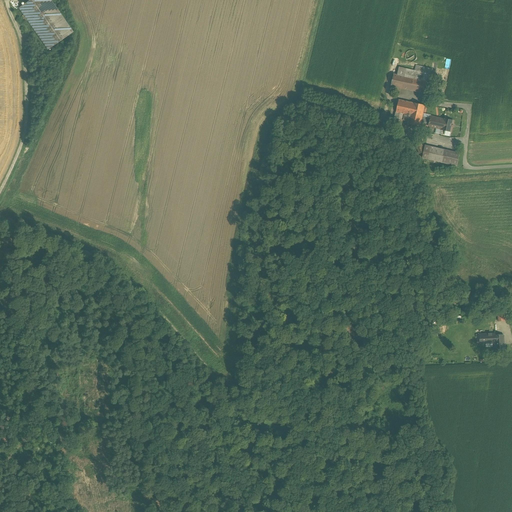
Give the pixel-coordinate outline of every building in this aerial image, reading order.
[(73,32),(50,0),(30,0),(19,8),(48,49),(73,32)] [(412,51),(411,51),(410,51),(409,51),(408,52),(407,52),(406,53),(406,54),(405,55),(405,56),(405,57),(405,58),(405,59),(406,60),(407,61),(408,62),(409,62),(411,62),(412,62),(413,62),(414,61),(415,60),(416,60),(416,59),(416,58),(416,57),(416,56),(416,55),(416,54),(415,53),(415,52),(414,52),(413,52),(412,51)] [(423,75),(405,71),(404,77),(401,88),(427,94),(431,75),(423,73),(423,75)] [(413,103),(399,100),(396,113),(404,114),(407,115),(410,116),(413,103)] [(425,105),(413,103),(410,116),(408,124),(420,127),(421,122),(422,117),(425,105)] [(404,114),(396,113),(393,124),(401,125),(402,120),(404,114)] [(443,119),(431,117),(430,119),(422,117),(421,122),(423,123),(429,124),(428,126),(441,129),(443,119)] [(453,121),(443,119),(441,129),(441,130),(451,132),(452,127),(453,127),(453,125),(453,124),(453,121)] [(424,151),(420,143),(416,145),(419,154),(423,153),(424,152),(424,151)] [(445,150),(430,147),(427,159),(442,163),(445,150)] [(459,153),(445,150),(442,163),(457,166),(459,153)] [(495,334),(479,334),(480,344),(493,343),(496,343),(495,335),(495,334)] [(503,335),(495,335),(496,343),(493,343),(493,350),(504,350),(503,335)]
